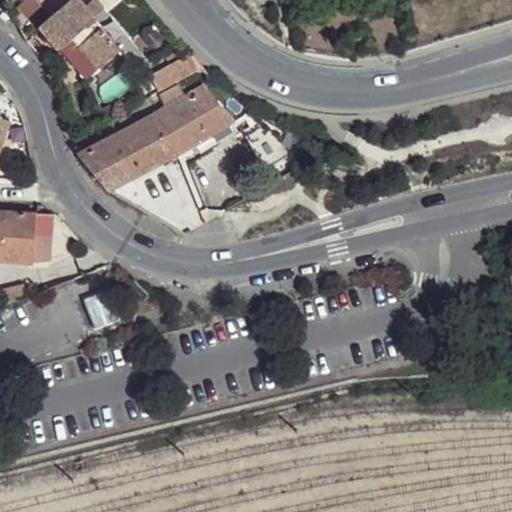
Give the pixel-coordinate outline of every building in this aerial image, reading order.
[(84,0),(69,0),(39,25),(59,48),(73,35),(99,64),(123,42),(84,0)] [(73,35),(59,48),(85,76),(99,64),(73,35)] [(206,86),(158,112),(180,155),(235,121),(206,86)] [(158,112),(79,154),(111,192),(180,155),(158,112)] [(263,115),(243,130),(272,170),(303,146),(296,134),(263,115)] [(0,148),(11,123),(0,118),(0,148)] [(15,212),(0,212),(0,262),(34,264),(35,217),(15,212)] [(98,293),(83,299),(95,328),(109,322),(98,293)]
